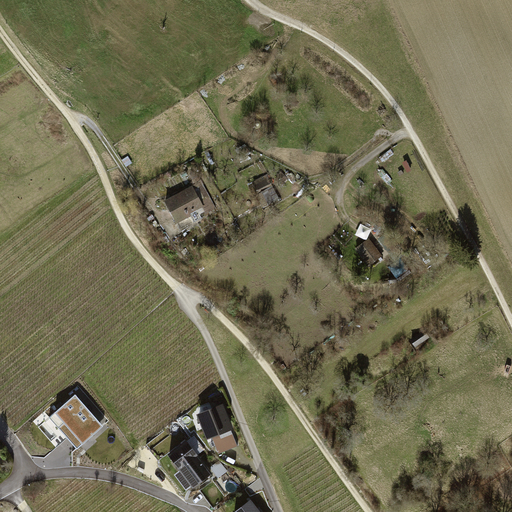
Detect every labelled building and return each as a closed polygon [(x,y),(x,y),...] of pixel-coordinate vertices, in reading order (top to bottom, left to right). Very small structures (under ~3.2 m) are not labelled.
[(206,180),(198,183),(206,207),(207,211),(215,208),(206,180)] [(195,188),(166,203),(178,227),(207,212),(195,188)] [(385,258),(371,240),(357,250),(371,268),(385,258)] [(425,334),(412,340),(416,348),(429,342),(425,334)] [(50,418),(79,449),(104,427),(76,395),(50,418)] [(224,401),(198,410),(208,439),(234,430),(224,401)] [(189,441),(170,455),(195,488),(214,474),(189,441)] [(262,511),(254,500),(236,511),(262,511)]
